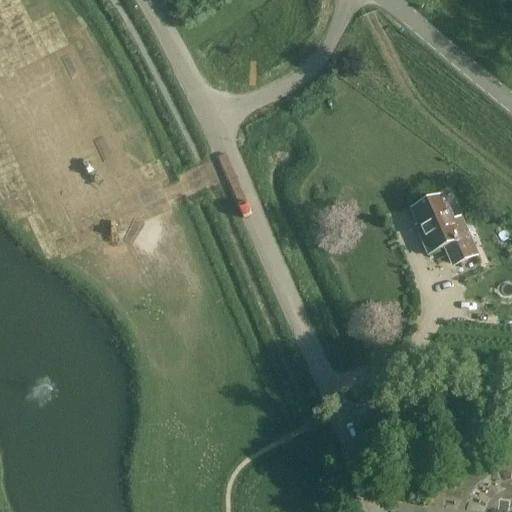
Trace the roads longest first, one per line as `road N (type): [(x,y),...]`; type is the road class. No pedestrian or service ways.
road 1 (unclassified): [(377,511),(209,122)]
road 2 (unclassified): [(209,122),(309,70),(332,41),(345,0)]
road 3 (tertiary): [(511,104),(386,0)]
road 4 (unclassified): [(209,122),(145,0)]
